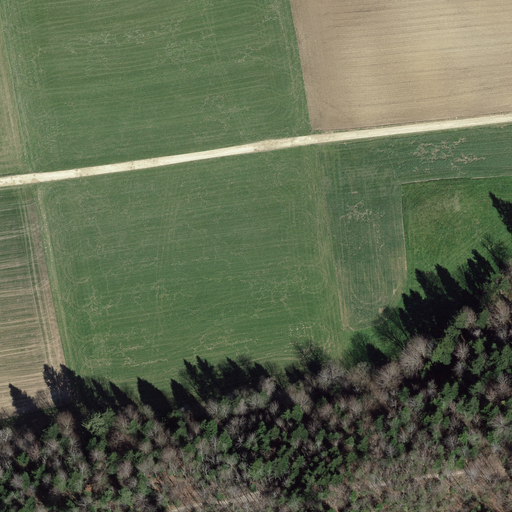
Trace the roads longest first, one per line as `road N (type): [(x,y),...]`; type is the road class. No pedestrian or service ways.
road 1 (track): [(511,116),(0,182)]
road 2 (track): [(511,487),(465,474),(175,511)]
